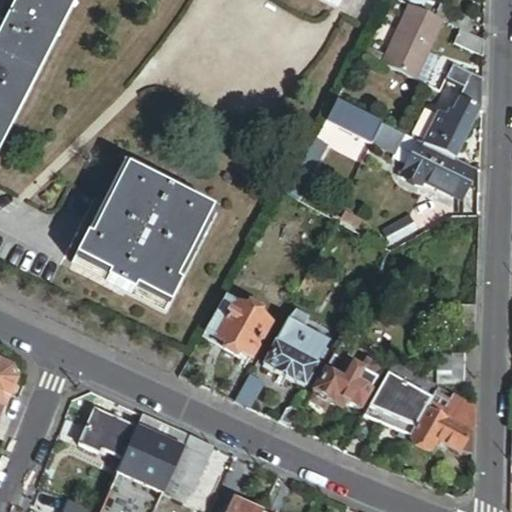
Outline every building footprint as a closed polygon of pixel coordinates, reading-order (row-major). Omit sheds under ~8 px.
[(0,145),(73,0),(15,0),(13,5),(8,3),(1,17),(6,19),(0,30),(0,145)] [(433,0),(396,0),(412,8),(429,16),(436,1),(433,0)] [(444,24),(461,32),(470,37),(477,23),(441,5),(434,19),(444,24)] [(429,16),(412,8),(383,67),(414,82),(444,24),(434,19),(429,16)] [(480,60),(483,44),(470,37),(461,32),(454,47),(480,60)] [(481,116),(482,82),(453,67),(445,83),(463,91),(441,137),(431,132),(423,147),(453,162),(476,114),(481,116)] [(381,126),(336,104),(324,123),(371,146),(381,126)] [(406,138),(381,126),(371,146),(396,158),(400,149),(406,138)] [(418,157),(423,147),(406,138),(400,149),(418,157)] [(314,140),(288,186),(294,189),(297,184),(304,189),(328,148),(314,140)] [(453,162),(423,147),(418,157),(409,176),(460,201),(474,172),(453,162)] [(214,216),(121,169),(73,265),(165,312),(214,216)] [(288,186),(283,195),(303,206),(311,192),(304,189),(297,184),(294,189),(288,186)] [(344,214),(340,221),(358,231),(362,224),(344,214)] [(410,218),(382,234),(390,248),(418,232),(410,218)] [(244,311),(223,299),(204,333),(250,359),(270,325),(257,318),(262,309),(249,302),(244,311)] [(457,307),(456,340),(474,340),(475,308),(457,307)] [(313,385),(339,341),(329,336),(312,366),(291,355),(304,332),(307,320),(296,314),(287,324),(263,367),(302,389),(307,382),(313,385)] [(433,355),(432,385),(463,386),(463,355),(433,355)] [(375,381),(333,357),(312,395),(315,396),(311,403),(325,411),(329,404),(332,405),(336,399),(359,412),(369,394),(368,394),(375,381)] [(0,365),(0,416),(15,383),(10,370),(0,365)] [(426,410),(431,402),(386,377),(364,416),(409,441),(426,410)] [(248,381),(234,405),(246,410),(259,387),(248,381)] [(471,432),(472,408),(438,389),(431,402),(426,410),(428,411),(410,443),(430,454),(437,442),(459,454),(471,432)] [(278,425),(288,429),(297,413),(290,409),(285,414),(278,425)] [(134,431),(91,413),(76,447),(95,456),(97,452),(121,462),(134,431)] [(188,439),(142,418),(100,511),(155,511),(162,498),(188,439)] [(212,450),(188,439),(162,498),(182,507),(184,503),(186,500),(187,499),(189,498),(191,497),(212,450)] [(217,498),(230,469),(213,462),(200,490),(216,497),(217,498)] [(208,511),(216,497),(200,490),(193,506),(205,511),(208,511)]
